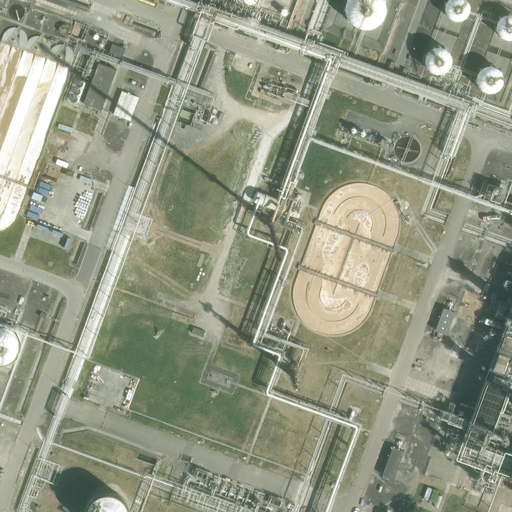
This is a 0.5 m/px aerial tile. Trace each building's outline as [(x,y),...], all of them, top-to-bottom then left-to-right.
[(384,6),(384,5),(384,2),(383,0),(345,0),(346,1),(345,5),(345,9),(346,12),(348,15),(350,18),(353,21),(356,23),(360,25),(364,25),(367,25),(371,24),(374,23),(378,20),(381,17),(383,13),(384,10),(384,6)] [(469,6),(469,5),(469,3),(468,1),(467,0),(445,0),(445,1),(445,3),(445,5),(445,8),(446,10),(447,12),(448,14),(452,16),(454,17),(456,17),(459,17),(461,17),(463,15),(465,14),(467,12),(468,10),(469,6)] [(444,13),(439,16),(437,27),(441,30),(439,31),(438,39),(441,34),(443,39),(440,44),(457,46),(458,47),(465,48),(463,45),(457,44),(459,40),(464,41),(474,36),(475,29),(472,27),(477,24),(481,17),(470,11),(466,18),(459,21),(455,20),(444,13)] [(511,12),(508,12),(506,12),(503,13),(501,14),(500,15),(498,17),(497,19),(496,21),(496,24),(496,26),(496,28),(497,30),(499,32),(500,33),(503,35),(505,36),(507,36),(509,36),(511,36),(511,35),(511,12)] [(126,49),(113,44),(110,53),(123,57),(126,49)] [(449,57),(449,56),(448,54),(448,52),(447,50),(445,48),(442,45),(439,45),(437,44),(434,44),(432,45),(430,46),(428,48),(427,49),(425,52),(425,54),(424,56),(425,60),(426,63),(428,65),(431,67),(433,68),(436,68),(438,68),(440,68),(442,67),(444,66),(446,63),(447,61),(448,59),(449,57)] [(83,104),(103,111),(117,69),(97,62),(83,104)] [(501,77),(501,76),(500,74),(500,72),(499,70),(497,68),(495,66),(494,65),(491,64),(489,64),(486,64),(484,65),(482,66),(480,67),(479,69),(477,72),(476,76),(477,80),(478,83),(480,84),(482,86),(484,87),(488,88),(490,88),(492,88),(496,85),(498,83),(500,81),(500,79),(501,77)] [(131,122),(139,99),(122,93),(113,115),(131,122)] [(299,207),(254,188),(248,203),(293,222),(299,207)] [(454,313),(443,309),(435,331),(438,332),(436,338),(434,337),(433,339),(440,342),(443,334),(446,335),(454,313)] [(18,343),(18,339),(17,335),(15,331),(12,328),(9,326),(5,324),(1,323),(0,322),(0,363),(1,363),(5,362),(9,360),(12,358),(15,354),(16,351),(18,347),(18,343)] [(205,331),(193,327),(191,333),(203,337),(205,331)] [(462,348),(453,344),(449,356),(458,359),(462,348)] [(511,452),(504,450),(498,436),(493,432),(507,385),(486,379),(474,418),(441,408),(440,412),(457,456),(456,458),(478,465),(476,471),(494,483),(490,485),(495,486),(502,476),(511,478),(511,452)] [(360,438),(353,436),(339,471),(347,473),(360,438)] [(403,451),(392,448),(382,475),(393,480),(403,451)] [(207,475),(197,471),(195,476),(205,479),(207,475)] [(125,511),(126,511),(126,507),(124,503),(123,499),(120,496),(117,494),(113,491),(109,490),(105,490),(101,490),(98,491),(93,494),(91,496),(88,499),(86,503),(85,507),(84,511),(125,511)] [(281,502),(270,498),(269,503),(279,506),(281,502)]
